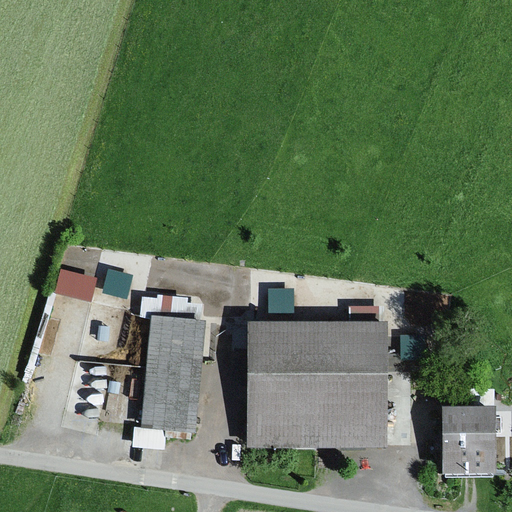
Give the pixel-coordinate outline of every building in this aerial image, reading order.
[(63,272),(57,295),(94,305),(100,281),(63,272)] [(179,319),(180,300),(145,299),(144,318),(179,319)] [(195,330),(149,326),(140,441),(185,445),(195,330)] [(377,334),(249,334),(249,443),(377,444),(377,334)] [(491,415),(440,416),(440,471),(491,471),(491,415)]
